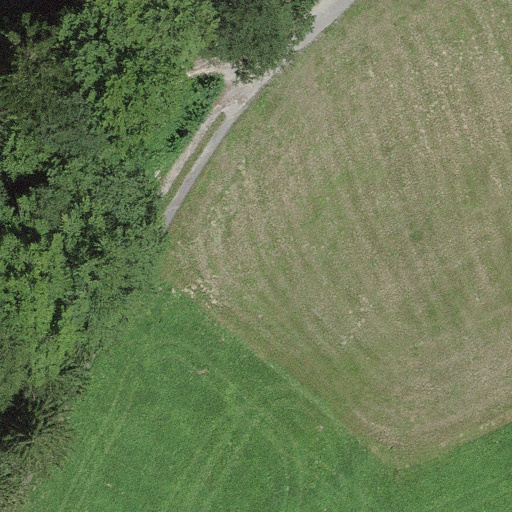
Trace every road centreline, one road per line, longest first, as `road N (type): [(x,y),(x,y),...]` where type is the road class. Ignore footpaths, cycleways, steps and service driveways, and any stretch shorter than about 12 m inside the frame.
road 1 (track): [(328,0),(223,111),(0,507)]
road 2 (track): [(277,52),(128,93),(56,133),(0,191)]
